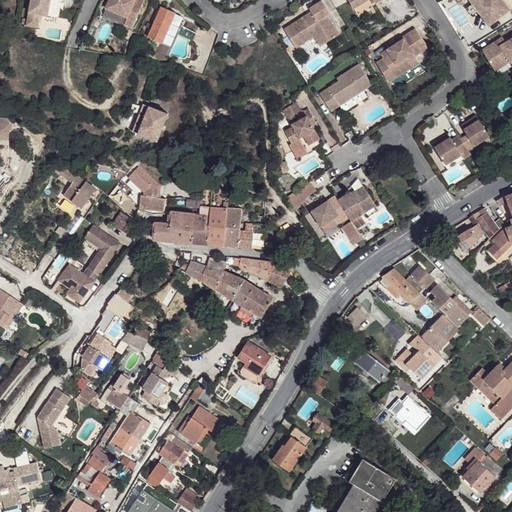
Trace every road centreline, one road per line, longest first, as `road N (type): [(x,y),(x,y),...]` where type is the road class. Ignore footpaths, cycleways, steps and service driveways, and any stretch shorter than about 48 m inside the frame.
road 1 (residential): [(84,318),(131,258),(151,247),(289,261),(336,302)]
road 2 (residential): [(212,511),(336,302)]
road 3 (unclassified): [(395,128),(464,71),(425,0)]
road 4 (unclassified): [(195,382),(113,511)]
road 5 (residential): [(511,327),(418,235)]
